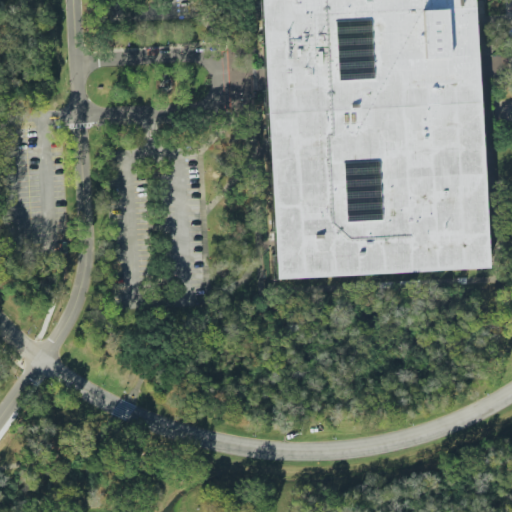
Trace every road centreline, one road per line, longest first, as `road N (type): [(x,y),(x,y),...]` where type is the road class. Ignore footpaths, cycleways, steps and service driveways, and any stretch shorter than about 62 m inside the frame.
road 1 (residential): [(41,362),(179,431),(312,452),(425,435),(511,394)]
road 2 (residential): [(0,417),(68,323),(89,271),(76,0)]
